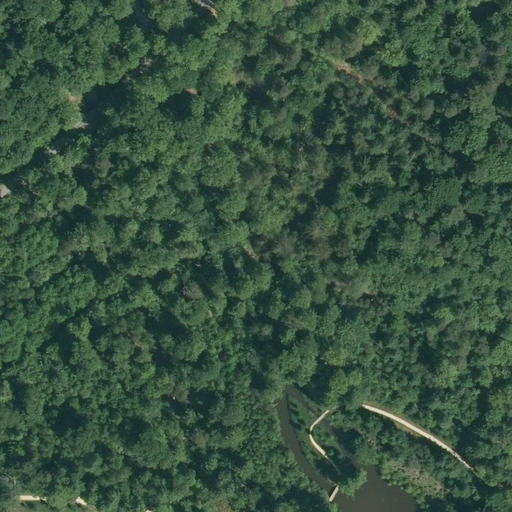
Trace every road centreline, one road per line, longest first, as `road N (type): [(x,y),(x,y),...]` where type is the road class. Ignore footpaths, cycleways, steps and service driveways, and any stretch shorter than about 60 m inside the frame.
road 1 (track): [(511,96),(485,188),(478,270),(489,490)]
road 2 (tertiary): [(80,130),(212,0)]
road 3 (unclassified): [(80,130),(42,0)]
